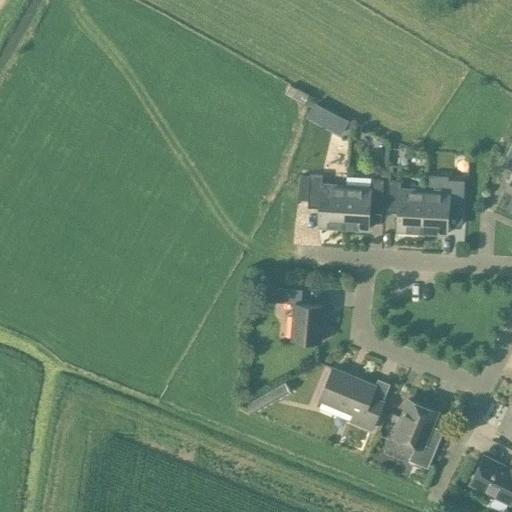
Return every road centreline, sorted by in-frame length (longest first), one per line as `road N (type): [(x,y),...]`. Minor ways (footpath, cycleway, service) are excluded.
road 1 (residential): [(484,387),(364,337),(358,329),(367,260)]
road 2 (residential): [(511,269),(367,260)]
